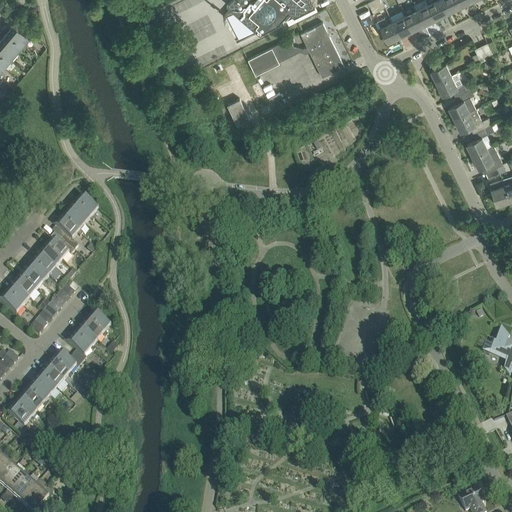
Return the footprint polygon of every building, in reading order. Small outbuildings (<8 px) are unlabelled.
[(315,5),(312,0),(229,0),(226,3),(230,7),(223,14),(223,16),(223,17),(224,17),(225,17),(236,11),(260,33),(277,24),(289,11),(291,13),(285,19),(286,20),(315,5)] [(435,18),(447,13),(440,0),(435,0),(428,4),(435,18)] [(440,0),(447,13),(459,7),(455,0),(440,0)] [(383,2),(371,8),(373,13),(385,7),(383,2)] [(423,24),(435,18),(428,4),(416,10),(423,24)] [(411,30),(423,24),(416,10),(404,16),(411,30)] [(400,36),(411,30),(404,16),(392,21),(400,36)] [(392,21),(387,24),(384,18),(377,21),(387,42),(400,36),(392,21)] [(30,37),(17,25),(9,19),(14,24),(10,28),(5,25),(3,28),(26,47),(27,46),(25,43),(30,37)] [(322,77),(344,66),(323,22),(301,33),(322,77)] [(24,49),(26,47),(3,28),(1,30),(5,34),(1,39),(17,53),(22,47),(24,49)] [(279,62),(278,59),(296,50),(292,43),(295,42),(293,37),(290,38),(272,47),(248,59),(255,74),(279,62)] [(12,59),(17,53),(1,39),(0,39),(0,51),(13,62),(14,61),(12,59)] [(493,53),(492,51),(487,42),(481,45),(487,56),(493,53)] [(479,60),(487,56),(481,45),(474,49),(479,60)] [(11,64),(13,62),(0,51),(0,64),(4,68),(9,62),(11,64)] [(452,75),(450,72),(446,63),(431,70),(437,82),(452,75)] [(213,75),(220,89),(232,83),(225,69),(213,75)] [(463,85),(462,84),(457,72),(452,75),(437,82),(443,95),(452,90),(455,96),(470,88),(467,83),(463,85)] [(511,83),(510,81),(503,87),(507,92),(511,87),(511,83)] [(458,102),(449,107),(455,119),(476,108),(470,97),(475,95),(471,88),(470,88),(455,96),(458,102)] [(227,104),(235,119),(237,125),(250,119),(240,98),(227,104)] [(473,132),(491,123),(488,117),(482,121),(476,108),(455,119),(461,131),(470,127),(473,132)] [(476,139),(467,144),(473,156),(492,146),(487,135),(495,131),(494,130),(498,129),(495,123),(492,125),(491,123),(473,132),(476,139)] [(502,164),(499,158),(500,157),(494,145),(492,146),(473,156),(479,168),(484,165),(487,172),(497,167),(502,164)] [(511,159),(508,162),(511,168),(511,176),(502,180),(502,178),(502,179),(509,200),(511,199),(511,159)] [(489,179),(500,174),(497,167),(487,172),(486,172),(489,179)] [(497,204),(509,200),(502,179),(490,183),(492,188),(491,188),(497,205),(497,204)] [(99,210),(85,198),(77,192),(82,196),(78,201),(74,197),(71,200),(94,220),(96,218),(93,216),(99,210)] [(93,222),(94,220),(71,200),(69,203),(73,207),(69,212),(85,225),(90,219),(93,222)] [(80,231),(85,225),(69,212),(65,216),(61,213),(58,216),(81,235),(83,233),(80,231)] [(81,235),(58,216),(56,218),(61,222),(57,227),(51,222),(51,223),(69,238),(65,242),(75,251),(79,246),(72,241),(77,235),(80,237),(81,235)] [(75,251),(65,242),(61,247),(48,236),(53,240),(46,248),(62,262),(69,254),(71,255),(75,251)] [(56,269),(62,262),(46,248),(40,256),(56,269)] [(49,277),(56,269),(40,256),(33,263),(49,277)] [(43,284),(49,277),(33,263),(27,271),(43,284)] [(66,278),(69,281),(76,273),(72,270),(66,278)] [(36,292),(43,284),(27,271),(20,278),(36,292)] [(30,300),(36,292),(20,278),(14,286),(30,300)] [(62,290),(71,298),(75,293),(66,285),(62,290)] [(23,307),(30,300),(14,286),(7,294),(23,307)] [(66,303),(71,298),(62,290),(57,295),(66,303)] [(0,300),(17,315),(23,307),(7,294),(1,301),(0,300)] [(61,309),(66,303),(57,295),(52,301),(61,309)] [(57,314),(61,309),(52,301),(48,306),(57,314)] [(53,319),(57,314),(48,306),(43,311),(53,319)] [(111,326),(97,315),(90,308),(89,309),(94,313),(90,318),(86,314),(84,317),(107,336),(108,334),(106,332),(111,326)] [(48,324),(53,319),(43,311),(39,316),(48,324)] [(44,329),(48,324),(39,316),(35,322),(44,329)] [(105,338),(107,336),(84,317),(81,320),(86,323),(82,328),(98,342),(103,336),(105,338)] [(39,334),(44,329),(35,322),(30,327),(39,334)] [(504,370),(510,376),(511,369),(511,342),(508,341),(509,337),(501,327),(495,343),(494,342),(490,353),(506,358),(504,370)] [(93,347),(98,342),(82,328),(77,333),(73,329),(71,332),(94,351),(95,350),(93,347)] [(92,353),(94,351),(71,332),(68,335),(73,339),(69,343),(63,339),(76,350),(73,354),(72,355),(82,363),(86,358),(85,357),(90,351),(92,353)] [(113,342),(107,349),(111,354),(118,347),(113,342)] [(82,363),(72,355),(73,354),(60,343),(59,344),(64,348),(56,358),(52,354),(49,357),(72,376),(74,375),(71,372),(76,366),(78,368),(82,363)] [(14,364),(19,358),(10,351),(5,356),(14,364)] [(10,369),(14,364),(5,356),(1,361),(10,369)] [(71,378),(72,376),(49,357),(47,360),(51,363),(47,368),(63,382),(68,376),(71,378)] [(0,370),(5,375),(10,369),(1,361),(0,362),(0,370)] [(58,388),(63,382),(47,368),(43,373),(39,369),(36,372),(59,392),(61,390),(58,388)] [(58,393),(59,392),(36,372),(34,375),(38,379),(34,383),(50,397),(55,391),(58,393)] [(45,403),(50,397),(34,383),(30,388),(26,384),(23,387),(46,407),(48,405),(45,403)] [(45,408),(46,407),(23,387),(21,390),(25,394),(21,399),(37,412),(42,406),(45,408)] [(32,418),(37,412),(21,399),(17,403),(13,400),(10,403),(33,422),(35,420),(32,418)] [(32,424),(33,422),(10,403),(8,405),(12,409),(9,414),(3,409),(3,410),(24,428),(29,421),(32,424)] [(42,464),(45,461),(39,455),(36,458),(42,464)] [(45,461),(42,464),(50,470),(52,467),(45,461)] [(0,485),(0,486),(14,469),(8,463),(0,471),(0,485)] [(7,491),(21,475),(14,469),(0,486),(7,491)] [(14,497),(28,481),(31,477),(24,471),(21,475),(7,491),(14,497)] [(27,509),(47,486),(40,480),(35,486),(21,503),(27,509)] [(21,503),(35,486),(28,481),(14,497),(21,503)] [(30,511),(37,511),(49,498),(54,492),(47,486),(27,509),(30,511)] [(471,511),(485,511),(482,503),(484,502),(477,488),(458,497),(465,511),(470,509),(471,511)]
